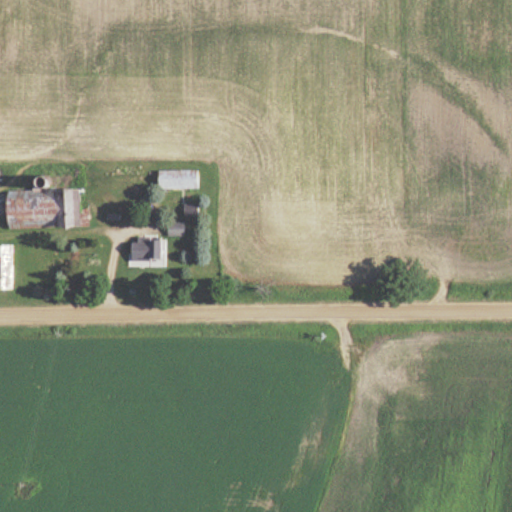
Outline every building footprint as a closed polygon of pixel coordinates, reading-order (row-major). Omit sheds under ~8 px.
[(163,172),(163,191),(204,191),(204,172),(163,172)] [(85,230),(85,190),(36,190),(36,192),(11,192),(11,230),(85,230)] [(202,214),(201,205),(188,207),(190,216),(202,214)] [(173,224),(173,237),(189,237),(189,224),(173,224)] [(137,261),(168,261),(168,240),(137,240),(137,261)] [(17,246),(0,246),(0,290),(17,291),(17,246)]
